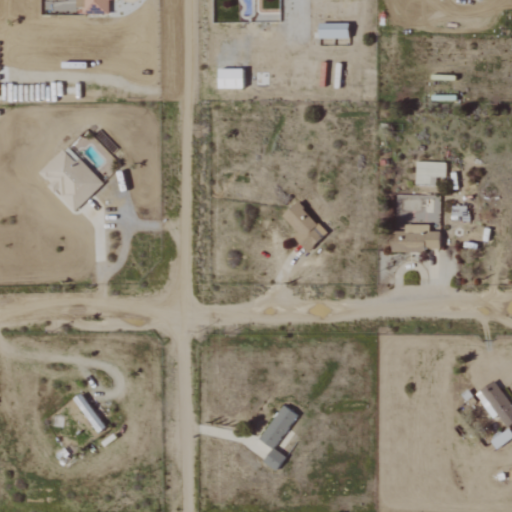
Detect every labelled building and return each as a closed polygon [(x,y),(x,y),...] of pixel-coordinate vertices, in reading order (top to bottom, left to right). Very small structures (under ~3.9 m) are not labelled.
[(78,0),(78,14),(112,15),(112,0),(78,0)] [(321,38),(350,38),(350,23),(320,24),(321,38)] [(220,88),(244,89),(245,70),(220,69),(220,88)] [(81,159),(77,163),(64,150),(40,174),(76,211),(104,184),(81,159)] [(437,186),(437,177),(446,178),(447,163),(417,162),(416,186),(437,186)] [(295,237),(309,252),(324,239),(315,229),(319,225),(298,202),(284,216),(300,233),(295,237)] [(393,251),(441,252),(441,232),(430,232),(430,226),(406,225),(406,232),(393,232),(393,251)] [(511,407),(493,383),(477,395),(494,418),(499,415),(507,426),(511,422),(511,407)] [(261,440),(274,449),(264,463),(276,471),(286,458),(274,450),(298,416),(284,406),(261,440)]
